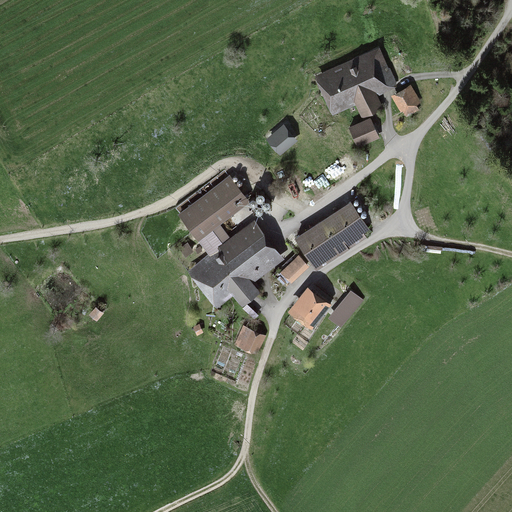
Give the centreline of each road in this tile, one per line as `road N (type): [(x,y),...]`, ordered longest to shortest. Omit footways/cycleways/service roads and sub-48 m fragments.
road 1 (track): [(0,239),(150,209),(236,162)]
road 2 (track): [(160,511),(230,476),(245,449),(253,386)]
